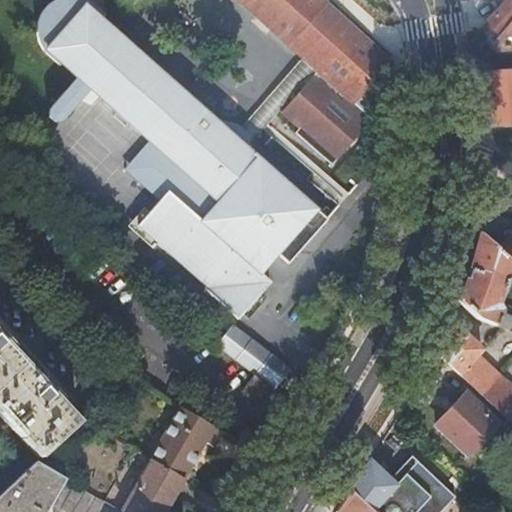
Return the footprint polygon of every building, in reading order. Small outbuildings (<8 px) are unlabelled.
[(221,199),(201,222),(166,192),(158,201),(136,227),(207,288),(205,291),(238,320),(270,283),(259,274),(276,254),(288,264),(327,219),(253,154),(246,161),(197,118),(203,111),(98,20),(103,15),(87,2),(82,0),(55,0),(46,6),(40,13),(37,22),(36,31),(41,48),(59,67),(61,64),(78,79),(91,90),(104,101),(108,97),(223,197),(221,199)] [(236,0),(316,72),(280,113),(297,129),(294,133),(330,165),(371,120),(370,119),(371,118),(373,83),(373,82),(391,63),(321,0),(236,0)] [(511,0),(485,28),(485,29),(496,45),(511,27),(511,0)] [(511,27),(496,45),(500,50),(511,49),(511,27)] [(511,69),(489,71),(493,128),(511,127),(511,69)] [(91,90),(78,79),(51,110),(49,116),(51,121),(55,124),(60,124),(91,90)] [(122,169),(158,201),(166,192),(201,222),(221,199),(150,138),(122,169)] [(503,237),(507,241),(511,235),(511,225),(503,233),(503,237)] [(495,251),(478,235),(474,249),(470,261),(466,276),(461,291),(457,303),(475,320),(507,333),(509,330),(511,327),(511,318),(498,313),(495,306),(510,264),(495,251)] [(511,235),(507,241),(495,251),(510,264),(511,266),(511,235)] [(480,352),(449,323),(435,355),(511,427),(511,389),(476,356),(480,352)] [(253,375),(271,390),(274,391),(290,369),(232,325),(216,346),(253,375)] [(0,417),(38,459),(80,421),(125,379),(120,374),(72,418),(55,401),(54,402),(47,394),(50,390),(45,385),(42,388),(34,380),(35,379),(7,348),(6,349),(0,342),(0,339),(1,338),(0,336),(0,417)] [(259,406),(271,390),(253,375),(240,392),(259,406)] [(497,424),(466,395),(436,426),(467,456),(497,424)] [(221,434),(211,428),(177,409),(149,461),(182,480),(203,443),(212,449),(221,434)] [(442,511),(455,499),(411,458),(389,482),(370,464),(369,465),(369,464),(349,494),(368,511),(442,511)] [(164,511),(182,480),(149,461),(119,511),(164,511)] [(117,511),(33,464),(0,495),(0,511),(46,511),(51,504),(64,511),(117,511)] [(368,511),(349,494),(337,511),(368,511)]
